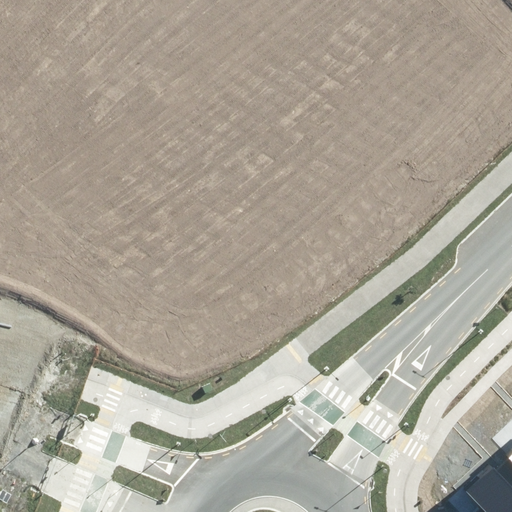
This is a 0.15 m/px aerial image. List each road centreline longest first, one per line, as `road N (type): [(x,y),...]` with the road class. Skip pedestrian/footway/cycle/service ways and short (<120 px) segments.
road 1 (secondary): [(0,402),(183,474),(226,483)]
road 2 (tertiary): [(274,469),(319,404),(368,358),(425,326)]
road 3 (tertiary): [(425,326),(336,506)]
road 4 (secondary): [(122,511),(0,459)]
road 5 (tertiary): [(425,326),(511,238)]
